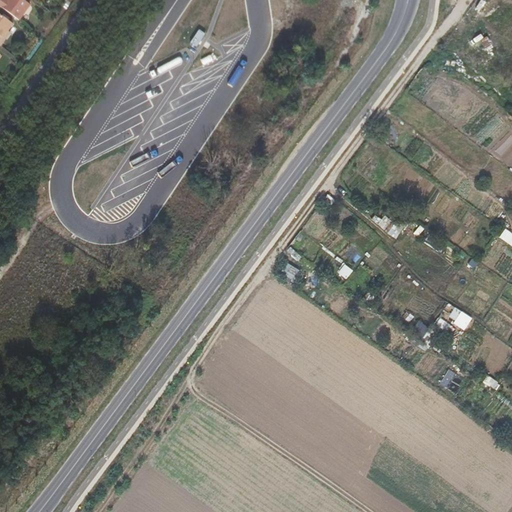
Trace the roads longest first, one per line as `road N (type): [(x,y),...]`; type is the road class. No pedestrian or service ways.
road 1 (secondary): [(408,0),(391,43),(42,511)]
road 2 (track): [(463,0),(239,299),(190,383)]
road 3 (track): [(190,383),(360,511)]
road 4 (track): [(190,383),(96,511)]
